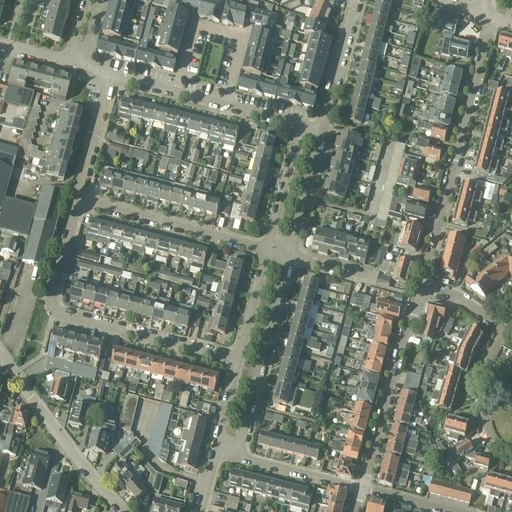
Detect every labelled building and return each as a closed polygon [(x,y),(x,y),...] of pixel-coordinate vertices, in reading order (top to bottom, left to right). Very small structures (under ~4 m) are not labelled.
[(0,0),(0,18),(5,0),(51,0),(42,37),(60,42),(71,0),(0,0)] [(129,9),(131,0),(112,0),(111,4),(129,9)] [(181,12),(182,12),(183,5),(184,0),(173,0),(172,0),(164,0),(164,1),(163,7),(168,9),(181,12)] [(203,0),(184,0),(183,5),(201,10),(203,0)] [(203,0),(201,10),(199,17),(209,19),(214,2),(207,0),(203,0)] [(377,0),(376,4),(390,8),(392,0),(377,0)] [(333,7),(317,1),(313,10),(329,17),(333,7)] [(224,4),(214,2),(209,19),(209,20),(220,23),(224,4)] [(263,26),(266,15),(257,13),(259,4),(250,2),(247,10),(248,10),(245,21),(263,26)] [(111,4),(109,14),(131,20),(134,10),(129,9),(111,4)] [(374,14),(373,16),(387,20),(390,8),(376,4),(374,14)] [(234,26),(233,26),(238,8),(228,5),(223,24),(234,27),(234,26)] [(245,21),(248,10),(247,10),(238,8),(233,26),(234,26),(244,28),(245,21)] [(166,19),(186,24),(188,14),(182,12),(181,12),(168,9),(166,19)] [(440,9),(437,20),(445,22),(445,21),(449,22),(451,13),(440,9)] [(325,26),(329,17),(313,10),(309,20),(325,26)] [(124,29),(126,30),(128,20),(131,21),(131,20),(109,14),(106,24),(124,29)] [(282,31),(283,29),(274,27),(276,18),(266,15),(263,26),(261,33),(272,36),(280,38),(282,31)] [(371,24),(370,28),(384,32),(392,34),(393,29),(385,27),(387,20),(373,16),(371,24)] [(186,24),(166,19),(163,28),(183,34),(186,24)] [(454,34),(455,33),(457,24),(449,22),(445,21),(445,22),(443,31),(450,33),(454,34)] [(305,34),(309,35),(322,38),(325,28),(307,23),(305,34)] [(110,36),(116,37),(121,39),(124,29),(106,24),(103,34),(110,36)] [(158,38),(163,39),(181,44),(183,34),(163,28),(161,28),(158,38)] [(369,34),(367,40),(381,43),(384,32),(370,28),(369,34)] [(254,31),(252,41),(269,46),(269,45),(272,36),(261,33),(254,31)] [(282,31),(280,38),(290,41),(292,34),(282,31)] [(466,59),(469,46),(460,43),(460,41),(454,40),(456,34),(455,33),(454,34),(450,33),(448,40),(446,46),(451,48),(450,54),(466,59)] [(331,40),(322,38),(309,35),(306,45),(309,46),(309,45),(329,51),(331,40)] [(507,59),(511,38),(511,37),(502,35),(498,49),(504,51),(502,57),(507,59)] [(99,52),(110,55),(111,55),(116,37),(110,36),(108,43),(102,41),(99,52)] [(111,55),(110,55),(110,56),(123,60),(123,59),(122,59),(125,48),(119,46),(121,39),(116,37),(111,55)] [(178,54),(181,44),(163,39),(160,49),(161,49),(166,51),(171,52),(178,54)] [(366,44),(364,51),(378,55),(381,43),(367,40),(366,44)] [(249,51),(271,57),(274,46),(269,45),(269,46),(252,41),(249,51)] [(132,49),(125,48),(122,59),(123,59),(135,62),(139,43),(134,42),(132,49)] [(150,66),(152,55),(146,53),(148,45),(142,44),(137,62),(149,66),(150,66)] [(309,45),(309,46),(306,55),(326,60),(329,51),(309,45)] [(166,51),(161,49),(159,56),(152,55),(150,66),(149,66),(149,67),(161,70),(162,69),(161,69),(166,51)] [(169,59),(171,52),(166,51),(161,69),(162,69),(173,72),(176,61),(169,59)] [(249,51),(247,61),(264,65),(264,66),(269,67),(271,57),(249,51)] [(375,66),(378,55),(364,51),(361,63),(362,64),(375,66)] [(326,60),(306,55),(304,65),(323,70),(326,60)] [(414,59),(412,67),(419,69),(421,61),(414,59)] [(264,65),(247,61),(244,71),(251,73),(256,74),(261,76),(264,66),(264,65)] [(8,86),(24,90),(27,79),(52,86),(49,97),(65,101),(72,78),(45,71),(44,72),(41,72),(41,70),(41,69),(14,62),(8,86)] [(304,65),(301,64),(298,75),(303,76),(321,80),(323,70),(304,65)] [(360,73),(359,75),(373,79),(376,67),(375,66),(362,64),(360,73)] [(419,69),(412,67),(409,78),(416,80),(419,69)] [(435,71),(434,76),(460,82),(462,74),(443,69),(442,73),(435,71)] [(239,89),(251,92),(256,74),(251,73),(249,80),(242,78),(239,89)] [(263,96),(263,95),(266,84),(259,83),(261,76),(256,74),(251,92),(250,93),(263,96)] [(357,83),(356,87),(370,91),(373,79),(359,75),(357,83)] [(303,76),(301,86),(306,87),(311,89),(318,91),(321,80),(303,76)] [(460,82),(434,76),(433,80),(440,82),(439,85),(458,91),(460,82)] [(272,86),(266,84),(263,95),(275,98),(280,80),(274,78),(272,86)] [(290,102),(293,91),(287,89),(288,82),(283,81),(278,99),(289,102),(290,102)] [(458,91),(439,85),(438,89),(431,87),(429,92),(456,99),(458,91)] [(299,92),(293,91),(290,102),(289,102),(289,103),(302,106),(301,105),(306,87),(301,86),(299,92)] [(306,87),(301,105),(302,106),(314,109),(316,97),(309,96),(311,89),(306,87)] [(355,93),(353,99),(367,103),(370,91),(356,87),(355,93)] [(407,89),(405,99),(410,100),(413,90),(412,90),(407,89)] [(492,102),(511,107),(511,102),(508,102),(510,95),(495,92),(492,102)] [(431,106),(453,111),(455,103),(430,96),(429,101),(432,102),(431,106)] [(130,122),(131,117),(134,104),(130,103),(130,100),(124,99),(123,101),(122,101),(118,119),(130,122)] [(352,102),(350,111),(364,114),(366,107),(371,109),(373,104),(367,103),(353,99),(352,102)] [(410,100),(405,99),(402,107),(408,108),(410,100)] [(134,104),(131,117),(142,120),(146,107),(142,106),(141,103),(136,102),(135,104),(134,104)] [(490,112),(505,116),(506,110),(511,112),(511,111),(511,107),(492,102),(490,112)] [(34,106),(31,105),(28,117),(38,114),(41,113),(40,107),(37,107),(34,106)] [(437,116),(451,119),(453,111),(431,106),(432,106),(431,110),(423,108),(422,112),(424,113),(437,116)] [(42,153),(40,161),(41,161),(67,168),(82,112),(63,107),(62,115),(53,112),(51,121),(59,123),(56,136),(47,134),(45,143),(53,145),(51,155),(43,154),(42,153)] [(142,120),(154,123),(158,110),(146,107),(142,120)] [(408,108),(402,107),(399,117),(406,119),(409,109),(408,108)] [(154,123),(166,126),(169,113),(165,112),(165,109),(159,108),(158,110),(154,123)] [(361,126),(364,114),(350,111),(347,122),(361,126)] [(487,122),(508,127),(509,123),(503,122),(505,116),(490,112),(487,122)] [(169,113),(166,126),(177,129),(181,116),(169,113)] [(437,116),(424,113),(422,120),(429,121),(428,123),(449,128),(451,119),(437,116)] [(38,114),(28,117),(26,124),(36,121),(39,120),(38,114)] [(189,132),(192,119),(188,118),(188,116),(183,114),(181,116),(177,129),(176,135),(187,137),(189,132)] [(193,119),(192,119),(189,132),(200,135),(204,122),(200,121),(199,119),(194,117),(193,119)] [(13,119),(11,129),(22,132),(25,122),(13,119)] [(204,122),(200,135),(212,138),(216,125),(211,124),(211,122),(206,120),(204,122)] [(36,121),(26,124),(24,130),(34,127),(38,127),(36,121)] [(446,141),(448,131),(426,125),(426,124),(419,122),(417,128),(433,132),(432,137),(446,141)] [(485,132),(499,136),(501,130),(507,132),(508,127),(487,122),(485,132)] [(216,125),(212,138),(224,141),(227,128),(223,127),(223,124),(217,123),(216,125)] [(34,127),(24,130),(22,137),(33,134),(36,133),(34,127)] [(227,128),(224,141),(223,146),(235,149),(239,131),(227,128)] [(112,142),(124,145),(125,139),(126,135),(114,132),(112,142)] [(485,132),(482,142),(503,147),(504,143),(498,142),(499,136),(485,132)] [(250,134),(243,133),(240,145),(246,146),(250,134)] [(257,149),(260,150),(273,153),(275,153),(277,147),(275,146),(276,141),(274,141),(275,137),(261,133),(257,149)] [(336,143),(358,148),(361,138),(343,133),(341,139),(338,138),(336,143)] [(33,134),(22,137),(21,143),(31,141),(34,140),(33,134)] [(439,161),(442,150),(430,147),(431,145),(413,140),(411,148),(426,151),(425,157),(439,161)] [(21,143),(19,150),(32,147),(31,141),(21,143)] [(501,152),(503,147),(482,142),(480,152),(494,156),(496,150),(501,152)] [(338,154),(360,160),(361,154),(357,153),(358,148),(336,143),(335,148),(339,149),(338,154)] [(394,148),(404,151),(405,145),(395,143),(394,148)] [(110,151),(121,154),(123,148),(111,144),(110,151)] [(0,167),(13,171),(17,158),(18,151),(0,145),(0,167)] [(19,150),(18,151),(17,158),(28,161),(29,158),(32,147),(19,150)] [(32,147),(29,158),(36,159),(38,152),(39,148),(32,147)] [(394,148),(393,154),(403,156),(404,151),(394,148)] [(175,159),(174,160),(181,162),(183,154),(175,152),(171,152),(171,150),(168,149),(167,157),(175,159)] [(194,158),(198,159),(200,152),(193,150),(191,156),(195,157),(194,158)] [(260,150),(257,161),(270,164),(273,153),(260,150)] [(235,159),(240,160),(241,157),(243,158),(244,154),(237,152),(235,159)] [(477,162),(497,167),(499,163),(493,162),(494,156),(480,152),(477,162)] [(241,157),(240,160),(247,162),(249,156),(244,154),(243,158),(241,157)] [(360,160),(338,154),(336,160),(332,159),(331,164),(352,169),(355,160),(359,161),(360,160)] [(391,159),(401,162),(403,156),(393,154),(391,159)] [(403,155),(397,179),(415,184),(421,160),(403,155)] [(196,164),(198,159),(194,158),(195,157),(191,156),(190,162),(196,164)] [(218,164),(221,165),(223,158),(216,156),(215,162),(218,163),(218,164)] [(168,166),(169,160),(162,158),(161,164),(168,166)] [(391,159),(390,165),(400,167),(401,162),(391,159)] [(48,176),(64,180),(67,168),(41,161),(40,161),(39,167),(50,170),(48,176)] [(257,161),(253,173),(267,176),(270,164),(257,161)] [(220,170),(221,165),(218,164),(218,163),(215,162),(213,169),(220,170)] [(496,171),(497,167),(477,162),(475,172),(489,176),(491,170),(496,171)] [(352,169),(331,164),(330,169),(333,170),(332,175),(350,179),(352,169)] [(190,174),(194,175),(196,167),(189,165),(188,170),(191,171),(190,174)] [(390,165),(388,170),(399,173),(400,167),(390,165)] [(0,210),(1,211),(13,171),(0,167),(0,210)] [(108,188),(112,190),(117,171),(105,168),(100,186),(101,187),(101,189),(107,190),(108,188)] [(119,191),(124,193),(128,174),(129,173),(117,170),(117,171),(112,190),(113,192),(118,193),(119,191)] [(387,176),(397,178),(399,173),(388,170),(387,176)] [(214,179),(217,180),(219,173),(212,171),(211,176),(214,177),(214,179)] [(252,178),(250,184),(264,188),(264,187),(266,187),(268,182),(266,181),(267,176),(253,173),(248,172),(247,175),(248,176),(252,178)] [(128,174),(124,193),(136,196),(140,177),(128,174)] [(228,182),(234,184),(235,180),(237,181),(238,177),(230,175),(228,182)] [(350,179),(332,175),(330,181),(327,180),(326,184),(347,190),(350,179)] [(387,176),(386,181),(396,184),(397,178),(387,176)] [(140,177),(136,196),(147,199),(152,180),(140,177)] [(493,183),(503,185),(508,180),(504,179),(501,179),(494,177),(493,183)] [(157,201),(158,202),(163,182),(152,179),(152,180),(147,199),(148,202),(153,203),(155,201),(157,201)] [(415,184),(397,179),(396,185),(408,188),(407,193),(414,195),(413,199),(429,203),(429,200),(431,199),(432,196),(431,195),(431,192),(414,188),(415,184)] [(386,181),(384,187),(395,189),(396,184),(386,181)] [(158,202),(170,205),(175,185),(163,182),(158,202)] [(461,193),(481,198),(482,194),(476,193),(478,187),(463,183),(461,193)] [(250,184),(247,196),(261,199),(264,188),(250,184)] [(347,190),(326,184),(324,189),(328,190),(327,196),(344,201),(347,190)] [(175,185),(170,205),(181,208),(186,189),(186,188),(175,185)] [(383,192),(393,195),(395,189),(384,187),(383,192)] [(186,189),(181,208),(193,211),(198,192),(186,189)] [(65,197),(42,190),(22,263),(45,269),(65,197)] [(198,192),(193,211),(205,214),(208,200),(210,194),(198,191),(198,192)] [(382,198),(392,200),(393,197),(393,195),(383,192),(382,198)] [(458,203),(473,207),(474,201),(480,203),(481,198),(461,193),(458,203)] [(243,195),(240,206),(258,211),(261,199),(247,196),(243,195)] [(382,198),(380,203),(390,206),(391,203),(392,200),(382,198)] [(505,199),(500,198),(497,209),(503,210),(505,199)] [(427,211),(427,209),(414,205),(415,203),(400,199),(398,204),(407,207),(405,214),(425,219),(425,217),(427,216),(428,212),(427,211)] [(36,208),(6,200),(0,219),(0,231),(28,239),(36,208)] [(208,200),(205,214),(217,217),(220,203),(208,200)] [(231,204),(225,202),(222,214),(228,216),(231,204)] [(379,209),(389,212),(390,206),(380,203),(379,209)] [(455,213),(476,219),(477,214),(471,213),(473,207),(458,203),(455,213)] [(242,222),(242,220),(254,223),(258,211),(240,206),(234,204),(230,219),(242,222)] [(379,209),(378,215),(388,217),(389,212),(379,209)] [(402,215),(391,212),(389,219),(400,221),(402,215)] [(475,223),(476,219),(455,213),(453,223),(467,227),(469,221),(475,223)] [(386,223),(388,217),(378,215),(376,220),(386,223)] [(98,243),(103,224),(99,223),(98,221),(93,220),(92,221),(91,221),(88,235),(86,240),(98,243)] [(375,220),(374,222),(376,222),(375,226),(385,229),(386,223),(375,220)] [(489,233),(492,223),(486,221),(483,232),(489,233)] [(110,246),(111,241),(115,227),(110,226),(110,224),(105,223),(103,224),(98,243),(110,246)] [(405,229),(404,236),(419,240),(422,228),(404,223),(403,228),(405,229)] [(121,250),(123,244),(126,230),(122,229),(122,227),(116,226),(115,227),(111,241),(117,242),(116,248),(121,250)] [(322,255),(328,233),(329,229),(323,227),(322,231),(318,230),(313,248),(319,250),(318,253),(322,255)] [(126,230),(123,244),(134,247),(138,233),(126,230)] [(134,247),(146,250),(149,236),(138,233),(134,247)] [(334,254),(339,236),(328,233),(322,255),(327,256),(328,252),(334,254)] [(509,241),(511,236),(506,233),(503,238),(509,241)] [(419,240),(404,236),(400,235),(397,246),(401,247),(416,252),(419,240)] [(447,247),(463,251),(466,239),(450,235),(447,247)] [(146,250),(157,253),(161,239),(149,236),(146,250)] [(343,260),(349,239),(339,236),(334,254),(340,255),(339,259),(343,260)] [(359,241),(355,259),(361,261),(360,264),(365,266),(367,259),(373,261),(377,246),(366,243),(367,239),(360,237),(359,241)] [(161,239),(157,253),(156,257),(168,261),(169,256),(172,242),(168,241),(168,239),(163,238),(162,239),(161,239)] [(359,241),(349,239),(343,260),(348,261),(349,258),(355,259),(359,241)] [(17,259),(19,251),(16,250),(17,244),(4,241),(1,251),(12,254),(11,257),(17,259)] [(169,256),(176,258),(174,263),(179,264),(181,259),(184,245),(172,242),(169,256)] [(181,259),(192,262),(196,248),(184,245),(181,259)] [(474,249),(477,253),(482,249),(479,245),(474,249)] [(463,251),(447,247),(444,259),(460,264),(463,251)] [(208,251),(196,248),(192,262),(193,262),(191,268),(203,271),(208,251)] [(477,253),(474,249),(469,253),(472,257),(477,253)] [(375,265),(381,266),(410,274),(413,264),(399,260),(397,265),(392,264),(392,263),(383,261),(385,252),(379,250),(375,265)] [(93,261),(95,255),(83,252),(81,258),(93,261)] [(239,253),(237,260),(243,262),(245,255),(239,253)] [(216,262),(217,258),(211,256),(208,268),(214,270),(216,262)] [(509,276),(509,257),(504,258),(492,267),(501,283),(509,276)] [(460,264),(444,259),(441,272),(452,274),(451,280),(455,281),(460,264)] [(110,266),(115,268),(116,264),(118,265),(119,262),(111,260),(110,266)] [(91,271),(93,264),(80,261),(78,268),(91,271)] [(227,273),(241,276),(243,277),(245,270),(243,269),(244,265),(230,261),(229,266),(216,262),(214,270),(227,273)] [(0,262),(0,269),(9,272),(11,264),(3,262),(3,264),(0,262)] [(104,267),(93,264),(91,271),(103,274),(104,267)] [(141,271),(143,268),(130,264),(128,271),(138,273),(139,270),(141,271)] [(410,274),(381,266),(380,271),(389,274),(389,273),(395,275),(393,280),(408,284),(410,274)] [(116,275),(117,271),(104,267),(103,274),(113,277),(114,274),(116,275)] [(501,283),(492,267),(479,277),(492,290),(501,283)] [(8,280),(10,273),(0,270),(0,271),(0,298),(1,296),(2,296),(5,285),(8,280)] [(157,278),(161,279),(162,277),(164,277),(166,273),(153,270),(151,277),(157,278)] [(162,277),(161,279),(174,283),(176,276),(170,274),(166,273),(164,277),(162,277)] [(238,288),(241,276),(227,273),(224,285),(238,288)] [(139,280),(140,276),(132,274),(131,281),(136,282),(136,280),(139,280)] [(176,276),(174,283),(185,285),(185,283),(188,283),(189,279),(176,276)] [(391,280),(379,277),(377,284),(389,287),(391,280)] [(492,290),(479,277),(476,283),(470,279),(466,284),(486,299),(492,290)] [(302,291),(316,295),(319,283),(305,279),(302,291)] [(83,302),(86,288),(88,283),(75,280),(71,299),(83,302)] [(151,286),(159,288),(159,285),(162,286),(163,283),(152,280),(151,286)] [(159,288),(172,292),(173,285),(163,283),(162,286),(159,285),(159,288)] [(224,285),(219,283),(216,295),(221,297),(234,300),(238,288),(224,285)] [(94,305),(98,291),(86,288),(83,302),(94,305)] [(118,311),(121,297),(122,293),(110,290),(109,294),(106,308),(118,311)] [(109,294),(98,291),(94,305),(106,308),(109,294)] [(313,306),(316,295),(302,291),(299,303),(313,306)] [(134,296),(122,293),(121,297),(118,311),(129,314),(132,300),(134,296)] [(356,306),(359,295),(353,293),(350,305),(356,306)] [(362,308),(365,296),(359,295),(356,306),(362,308)] [(368,309),(370,299),(371,298),(365,296),(362,308),(368,309)] [(157,300),(146,297),(144,303),(140,317),(141,317),(141,319),(147,320),(148,319),(152,320),(156,306),(155,306),(157,300)] [(196,306),(202,307),(203,304),(205,305),(206,301),(204,300),(205,299),(198,297),(196,306)] [(218,308),(231,312),(232,311),(234,312),(236,305),(233,304),(234,300),(221,297),(218,308)] [(132,300),(129,314),(140,317),(144,303),(132,300)] [(161,307),(156,306),(152,320),(153,322),(158,323),(160,322),(164,323),(167,309),(170,302),(163,301),(161,307)] [(310,318),(313,306),(299,303),(296,314),(310,318)] [(401,312),(402,310),(401,308),(401,306),(386,303),(385,309),(380,307),(379,313),(383,314),(398,318),(400,313),(401,312)] [(429,316),(427,322),(442,325),(443,319),(444,320),(447,309),(430,304),(427,315),(429,316)] [(179,312),(175,326),(187,329),(193,309),(187,308),(185,314),(179,312)] [(211,318),(228,323),(231,312),(218,308),(215,319),(211,318)] [(179,312),(167,309),(164,323),(175,326),(179,312)] [(198,328),(201,316),(195,314),(192,326),(198,328)] [(307,330),(310,318),(296,314),(293,326),(307,330)] [(378,323),(378,325),(392,329),(394,321),(375,316),(375,317),(368,315),(366,320),(378,323)] [(225,335),(228,323),(211,318),(207,334),(206,333),(206,334),(213,336),(216,334),(217,333),(225,335)] [(347,319),(344,326),(351,328),(353,320),(347,319)] [(323,322),(322,326),(332,329),(335,330),(334,334),(333,337),(338,338),(339,331),(341,326),(340,326),(323,322)] [(444,326),(442,325),(427,322),(422,340),(436,343),(437,340),(444,326)] [(392,329),(378,325),(376,329),(365,326),(363,331),(389,338),(392,329)] [(304,341),(307,330),(293,326),(290,338),(304,341)] [(344,326),(342,337),(348,338),(351,328),(344,326)] [(459,336),(478,346),(484,336),(471,329),(466,336),(461,333),(459,336)] [(48,370),(57,373),(70,376),(78,378),(95,381),(100,362),(104,346),(105,343),(56,331),(55,334),(51,350),(49,359),(46,370),(48,373),(48,370)] [(389,338),(363,331),(362,336),(368,338),(367,341),(387,347),(389,338)] [(326,344),(335,346),(338,338),(333,337),(328,336),(326,344)] [(462,343),(459,349),(473,356),(478,346),(459,336),(457,340),(462,343)] [(342,337),(339,347),(345,348),(348,338),(342,337)] [(290,338),(287,349),(301,353),(303,346),(307,347),(307,348),(320,352),(321,346),(304,341),(290,338)] [(362,352),(384,358),(386,351),(362,345),(361,349),(362,350),(362,352)] [(337,355),(342,356),(343,357),(345,348),(339,347),(337,355)] [(125,368),(129,353),(116,349),(112,365),(125,368)] [(298,364),(301,353),(287,349),(284,361),(298,364)] [(451,354),(450,359),(456,361),(471,365),(473,356),(459,349),(457,356),(451,354)] [(384,358),(362,352),(360,357),(357,356),(356,360),(382,367),(384,358)] [(138,371),(142,356),(129,353),(125,368),(138,371)] [(342,356),(337,355),(334,366),(339,368),(342,356)] [(151,375),(155,359),(142,356),(138,371),(151,375)] [(164,378),(168,363),(155,359),(151,375),(164,378)] [(455,365),(454,370),(462,373),(468,375),(471,365),(456,361),(450,359),(448,363),(455,365)] [(382,367),(356,360),(355,366),(366,369),(366,371),(380,375),(382,367)] [(295,376),(298,364),(284,361),(281,372),(295,376)] [(176,381),(180,366),(168,363),(164,378),(176,381)] [(189,385),(193,369),(180,366),(176,381),(189,385)] [(440,373),(439,377),(445,379),(459,383),(462,373),(454,370),(448,368),(446,374),(440,373)] [(202,388),(206,373),(193,369),(189,385),(202,388)] [(292,388),(295,376),(281,372),(278,384),(292,388)] [(77,383),(78,378),(70,376),(57,373),(58,374),(56,382),(54,382),(50,399),(66,403),(68,394),(70,395),(72,387),(70,386),(68,385),(69,381),(77,383)] [(110,375),(104,373),(102,380),(108,381),(110,375)] [(206,373),(202,388),(215,391),(219,376),(206,373)] [(351,376),(349,381),(377,387),(379,379),(360,374),(359,378),(351,376)] [(406,380),(420,383),(421,377),(408,374),(406,380)] [(445,379),(439,377),(437,381),(444,383),(442,389),(456,393),(459,383),(445,379)] [(130,386),(137,387),(139,380),(132,379),(130,386)] [(420,383),(406,380),(405,386),(418,389),(420,383)] [(106,382),(101,381),(97,398),(102,399),(106,382)] [(350,386),(350,389),(360,392),(374,396),(377,387),(349,381),(348,385),(350,386)] [(292,388),(278,384),(273,402),(287,405),(292,388)] [(156,392),(163,394),(164,387),(158,385),(156,392)] [(135,394),(137,387),(130,386),(129,393),(135,394)] [(418,389),(405,386),(403,391),(417,395),(418,389)] [(372,405),(374,396),(360,392),(350,389),(347,389),(346,394),(358,397),(357,401),(372,405)] [(434,392),(433,397),(454,403),(456,393),(442,389),(441,394),(434,392)] [(161,401),(163,394),(156,392),(154,399),(161,401)] [(181,399),(188,401),(190,394),(183,392),(181,399)] [(399,406),(413,410),(417,397),(403,393),(402,397),(399,406)] [(126,400),(138,403),(139,398),(128,395),(126,400)] [(97,400),(85,397),(82,407),(74,404),(69,424),(72,425),(71,427),(80,429),(80,427),(83,427),(87,412),(93,413),(97,400)] [(454,403),(433,397),(432,401),(438,403),(436,408),(451,413),(454,403)] [(187,403),(188,401),(181,399),(179,406),(186,408),(186,407),(196,410),(197,405),(189,403),(187,403)] [(138,403),(126,400),(125,406),(136,409),(138,403)] [(355,412),(369,416),(371,408),(345,401),(343,406),(356,409),(355,412)] [(197,405),(196,410),(203,412),(205,405),(198,403),(197,405)] [(115,408),(104,404),(100,419),(109,422),(111,414),(113,415),(115,408)] [(160,410),(171,413),(173,407),(162,404),(160,410)] [(125,406),(123,411),(135,414),(136,409),(125,406)] [(399,406),(397,415),(421,421),(422,419),(416,418),(417,415),(412,414),(413,410),(399,406)] [(26,423),(28,415),(27,413),(24,412),(25,410),(23,410),(22,409),(20,408),(18,409),(17,408),(16,410),(12,409),(9,423),(18,426),(18,429),(22,430),(22,427),(25,428),(26,423)] [(160,410),(159,416),(170,419),(171,413),(160,410)] [(123,411),(122,417),(133,420),(135,414),(123,411)] [(341,414),(340,417),(345,419),(367,424),(369,416),(355,412),(354,417),(341,414)] [(0,422),(7,424),(9,417),(0,415),(0,422)] [(397,415),(395,424),(408,427),(410,423),(420,426),(421,422),(421,421),(397,415)] [(159,416),(157,422),(168,424),(170,419),(159,416)] [(122,417),(120,423),(132,425),(133,420),(122,417)] [(339,422),(352,426),(351,429),(365,432),(367,424),(345,419),(340,417),(339,422)] [(454,441),(460,421),(450,418),(446,432),(452,434),(450,440),(454,441)] [(194,420),(191,431),(204,435),(207,423),(194,420)] [(101,445),(99,453),(106,455),(110,440),(113,440),(117,424),(105,421),(104,427),(99,445),(101,445)] [(460,421),(454,441),(458,442),(460,436),(466,438),(470,423),(460,421)] [(157,422),(156,427),(167,430),(168,424),(157,422)] [(130,432),(132,425),(120,423),(119,428),(130,432)] [(99,445),(104,427),(101,427),(100,428),(97,428),(96,434),(93,433),(89,450),(99,453),(101,445),(99,445)] [(156,427),(154,433),(165,436),(167,430),(156,427)] [(391,436),(405,440),(417,443),(419,438),(407,435),(408,431),(394,427),(391,436)] [(349,437),(348,441),(362,444),(364,436),(342,430),(340,435),(349,437)] [(201,447),(204,435),(191,431),(188,443),(201,447)] [(154,433),(153,439),(164,442),(165,436),(154,433)] [(270,449),(273,436),(262,433),(259,445),(270,449)] [(120,446),(124,450),(134,440),(132,434),(120,446)] [(282,452),(285,440),(273,436),(270,449),(282,452)] [(405,440),(391,436),(389,445),(416,452),(417,448),(404,444),(405,440)] [(15,456),(20,441),(7,437),(3,452),(15,456)] [(136,438),(134,440),(124,450),(118,456),(123,461),(136,449),(141,444),(136,438)] [(151,445),(162,448),(163,444),(164,442),(153,439),(151,445)] [(294,455),(297,443),(285,440),(282,452),(294,455)] [(336,442),(335,446),(346,449),(360,453),(362,444),(348,441),(347,445),(336,442)] [(197,458),(201,447),(188,443),(185,455),(197,458)] [(306,458),(309,446),(297,443),(294,455),(306,458)] [(456,463),(461,460),(465,458),(475,461),(477,456),(468,443),(455,451),(459,456),(454,459),(456,463)] [(161,454),(162,449),(162,448),(151,445),(149,451),(159,459),(161,454)] [(415,456),(416,452),(389,445),(387,454),(401,458),(402,453),(412,456),(415,456)] [(309,446),(306,458),(317,461),(321,449),(309,446)] [(333,446),(332,452),(339,454),(339,453),(344,455),(344,457),(358,461),(360,453),(346,449),(335,446),(333,446)] [(430,456),(438,458),(439,454),(436,449),(433,449),(432,451),(430,456)] [(41,490),(50,457),(39,454),(39,452),(36,451),(35,452),(32,452),(23,485),(41,490)] [(179,454),(176,465),(194,470),(197,458),(185,455),(179,454)] [(477,456),(475,461),(474,467),(488,471),(491,461),(477,456)] [(383,466),(410,473),(411,469),(399,466),(400,461),(386,458),(383,466)] [(339,469),(337,475),(352,479),(352,478),(354,477),(354,474),(353,473),(354,469),(350,467),(351,463),(335,459),(333,467),(339,469)] [(121,483),(134,471),(136,468),(132,464),(130,466),(126,462),(113,474),(121,483)] [(410,473),(383,466),(381,476),(408,483),(410,473)] [(147,487),(153,489),(157,474),(153,470),(150,473),(151,475),(147,487)] [(129,492),(139,483),(138,483),(142,479),(134,471),(121,483),(129,492)] [(242,491),(246,475),(233,472),(229,487),(242,491)] [(157,474),(153,489),(152,491),(159,493),(164,476),(157,474)] [(254,494),(258,478),(246,475),(242,491),(254,494)] [(494,498),(499,478),(489,475),(485,489),(491,491),(489,497),(494,498)] [(68,481),(53,476),(46,501),(61,506),(68,481)] [(408,483),(381,476),(379,484),(393,488),(394,483),(407,487),(408,483)] [(430,488),(432,481),(433,479),(428,478),(423,477),(422,482),(426,483),(425,487),(430,488)] [(266,497),(270,481),(258,478),(254,494),(266,497)] [(499,500),(500,494),(506,495),(510,481),(499,478),(494,498),(499,500)] [(188,484),(176,480),(174,487),(186,491),(188,484)] [(278,500),(282,484),(270,481),(266,497),(278,500)] [(435,495),(438,483),(432,481),(430,488),(429,493),(435,495)] [(139,483),(129,492),(138,501),(147,492),(139,483)] [(441,496),(444,484),(438,483),(435,495),(441,496)] [(291,503),(295,488),(282,484),(278,500),(291,503)] [(444,484),(441,496),(447,498),(450,486),(444,484)] [(450,486),(447,498),(452,499),(456,487),(450,486)] [(296,488),(295,488),(291,503),(292,503),(291,507),(309,511),(313,496),(307,494),(308,491),(302,490),(302,488),(297,487),(296,488)] [(456,487),(452,499),(458,501),(461,489),(456,487)] [(325,491),(324,496),(345,501),(347,492),(334,489),(329,488),(328,492),(325,491)] [(461,489),(458,501),(464,502),(467,491),(461,489)] [(467,491),(464,502),(470,504),(473,492),(467,491)] [(9,493),(4,511),(26,511),(30,499),(9,493)] [(86,510),(89,497),(73,493),(67,511),(74,511),(76,507),(86,510)] [(345,501),(324,496),(320,495),(318,500),(322,501),(322,500),(330,502),(329,506),(343,510),(345,501)] [(167,511),(169,504),(171,499),(158,496),(153,511),(167,511)] [(226,503),(238,506),(239,500),(228,496),(226,503)] [(169,504),(167,511),(181,511),(182,508),(184,509),(186,503),(171,499),(169,504)] [(373,499),(370,508),(384,511),(410,511),(411,510),(404,508),(402,511),(398,511),(386,509),(388,503),(373,499)] [(238,506),(226,503),(225,508),(236,511),(238,506)]
